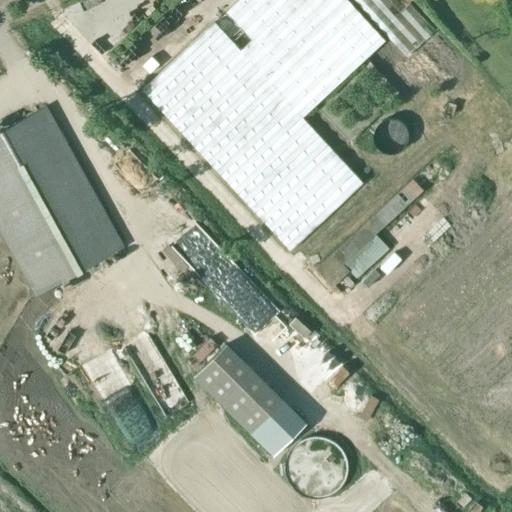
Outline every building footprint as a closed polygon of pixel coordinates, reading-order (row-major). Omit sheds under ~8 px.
[(237,0),(226,10),(251,37),(239,48),(214,21),(142,89),(292,248),(364,180),(303,115),(384,38),(348,0),(237,0)] [(354,0),(407,57),(436,30),(407,0),(354,0)] [(0,230),(35,295),(124,246),(46,106),(0,130),(0,230)] [(450,144),(316,268),(332,285),(339,292),(348,283),(341,277),(350,269),(358,278),(390,250),(377,235),(462,158),(450,144)] [(498,189),(506,182),(489,162),(481,169),(498,189)] [(145,183),(131,199),(157,223),(171,207),(145,183)] [(146,295),(84,328),(79,318),(60,328),(76,358),(157,315),(146,295)] [(227,343),(194,377),(274,456),(308,422),(227,343)]
